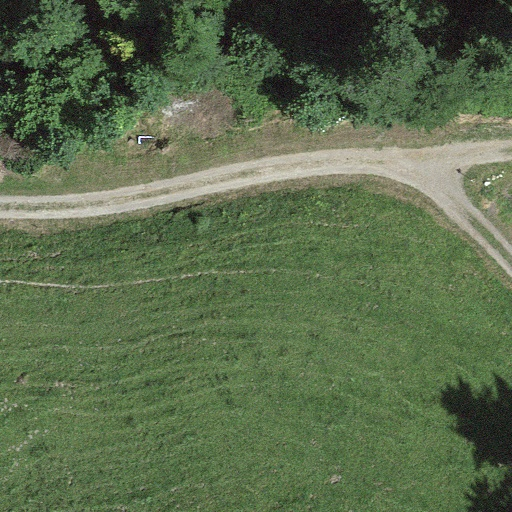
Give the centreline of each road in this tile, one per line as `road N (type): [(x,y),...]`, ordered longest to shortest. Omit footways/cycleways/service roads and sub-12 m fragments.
road 1 (track): [(0,209),(40,211),(329,162),(408,160)]
road 2 (track): [(408,160),(511,260)]
